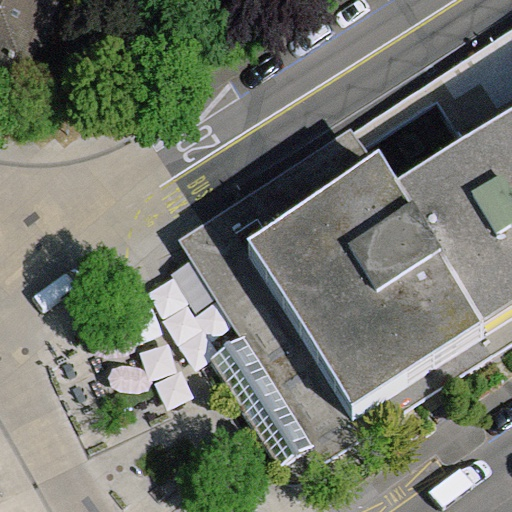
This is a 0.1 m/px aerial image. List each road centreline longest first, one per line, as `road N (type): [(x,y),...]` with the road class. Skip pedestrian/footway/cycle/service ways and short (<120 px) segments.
road 1 (residential): [(191,176),(459,0)]
road 2 (residential): [(0,356),(95,511)]
road 3 (residential): [(40,273),(191,176)]
